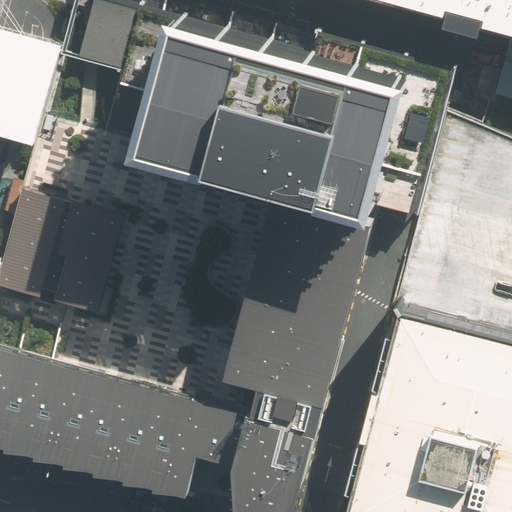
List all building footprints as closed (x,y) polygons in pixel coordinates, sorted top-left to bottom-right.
[(424,202),(455,84),(317,47),(138,0),(79,0),(68,45),(115,58),(129,61),(127,70),(163,80),(161,86),(146,144),(283,181),(380,206),(384,192),(424,202)] [(511,0),(413,0),(511,26),(511,0)] [(0,106),(39,117),(55,57),(0,42),(0,106)] [(130,200),(32,176),(7,276),(105,300),(130,200)] [(321,420),(380,206),(283,181),(236,362),(268,371),(259,403),(321,420)] [(511,511),(511,339),(403,312),(348,511),(511,511)] [(296,511),(321,420),(259,403),(235,397),(78,357),(55,351),(0,334),(0,434),(12,436),(12,440),(42,443),(42,448),(69,450),(69,455),(99,459),(99,464),(129,468),(129,472),(159,474),(160,479),(183,480),(191,484),(201,446),(225,451),(239,454),(241,497),(290,511),(296,511)]
